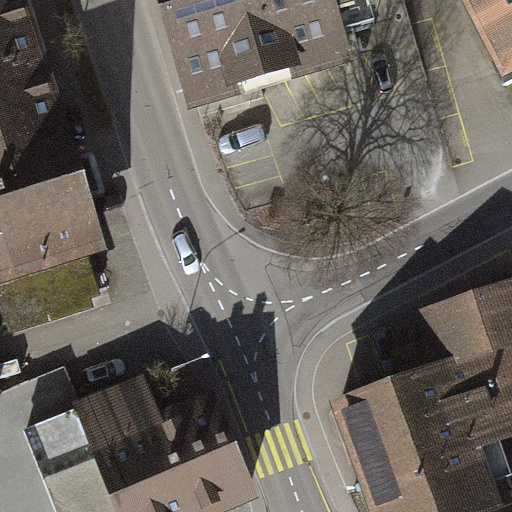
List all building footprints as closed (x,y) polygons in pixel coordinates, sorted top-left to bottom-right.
[(81,251),(96,246),(22,0),(0,0),(0,337),(98,309),(81,251)] [(155,0),(185,106),(349,58),(331,0),(155,0)] [(511,0),(461,0),(509,95),(511,93),(511,0)] [(511,271),(412,307),(427,349),(323,385),(366,511),(469,511),(496,503),(474,441),(511,428),(511,271)] [(149,369),(78,397),(124,511),(185,511),(252,485),(211,385),(163,404),(149,369)]
